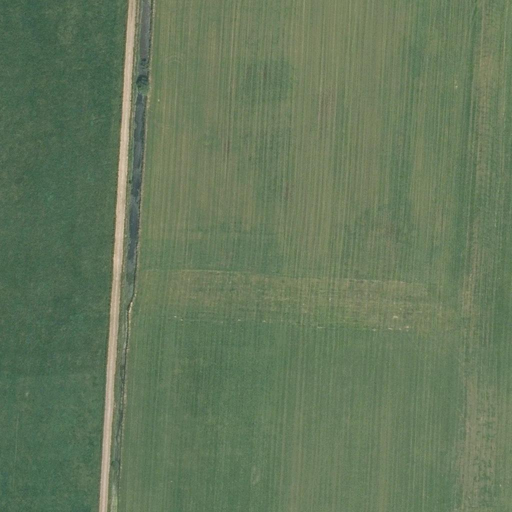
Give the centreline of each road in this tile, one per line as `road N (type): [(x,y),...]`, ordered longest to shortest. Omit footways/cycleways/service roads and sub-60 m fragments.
road 1 (track): [(103,511),(133,0)]
road 2 (track): [(471,511),(487,0)]
